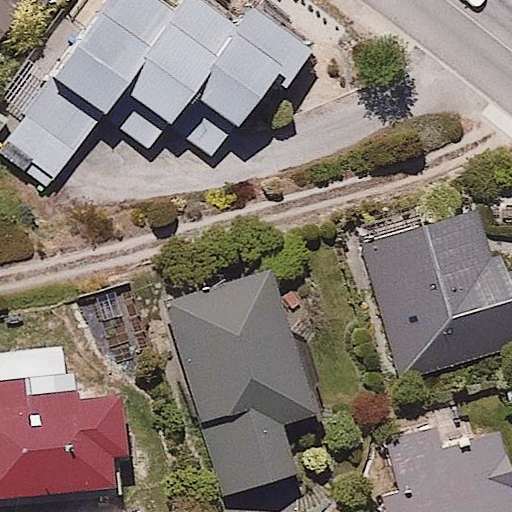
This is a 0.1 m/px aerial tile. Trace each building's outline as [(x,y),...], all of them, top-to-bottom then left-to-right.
[(0,0),(0,48),(36,0),(0,0)] [(173,0),(170,4),(164,0),(101,0),(2,142),(58,181),(106,113),(157,149),(178,118),(221,147),(269,78),(277,84),(308,40),(252,1),(234,28),(194,0),(173,0)] [(479,214),(366,242),(400,378),(511,349),(511,271),(506,273),(500,252),(489,255),(479,214)] [(261,262),(156,296),(220,498),(294,474),(278,424),(309,414),(261,262)] [(0,373),(0,496),(109,484),(105,454),(130,451),(124,395),(78,400),(77,390),(21,396),(18,371),(0,373)] [(500,511),(511,510),(493,415),(462,421),(459,406),(420,413),(424,436),(357,449),(369,511),(500,511)]
